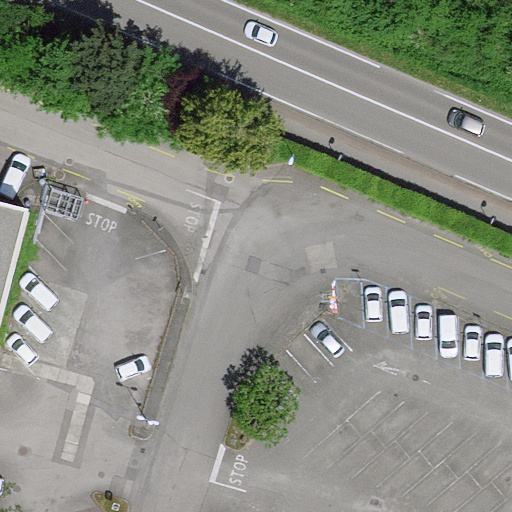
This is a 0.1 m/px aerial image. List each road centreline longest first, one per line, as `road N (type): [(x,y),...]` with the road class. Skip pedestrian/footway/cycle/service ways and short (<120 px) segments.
road 1 (primary): [(511,156),(145,0)]
road 2 (unclassified): [(319,237),(0,116)]
road 3 (unclassified): [(175,511),(227,341),(253,288),(319,237)]
road 4 (unclassified): [(511,292),(405,246),(319,237)]
